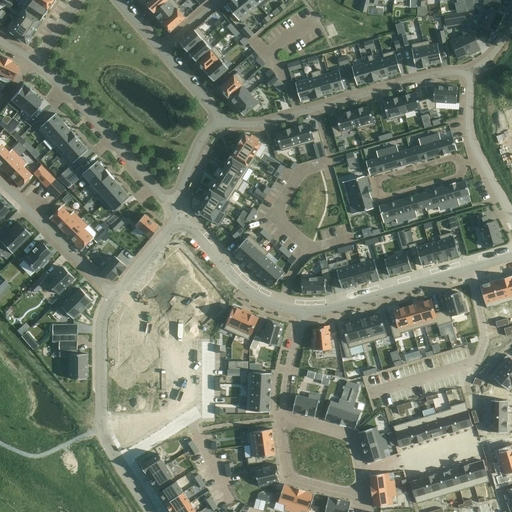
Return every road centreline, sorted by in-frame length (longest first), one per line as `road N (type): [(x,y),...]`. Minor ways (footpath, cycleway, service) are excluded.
road 1 (residential): [(470,70),(258,125),(217,115)]
road 2 (residential): [(117,296),(102,328),(101,428),(151,511)]
road 3 (residential): [(302,310),(369,299),(511,256)]
road 4 (residential): [(469,164),(459,157),(374,185),(382,198),(468,172)]
road 5 (residential): [(34,63),(172,208)]
road 6 (residential): [(0,185),(117,296)]
road 7 (residential): [(179,217),(255,298),(302,310)]
road 8 (residential): [(357,472),(511,437)]
road 9 (residential): [(283,420),(293,477),(360,493)]
